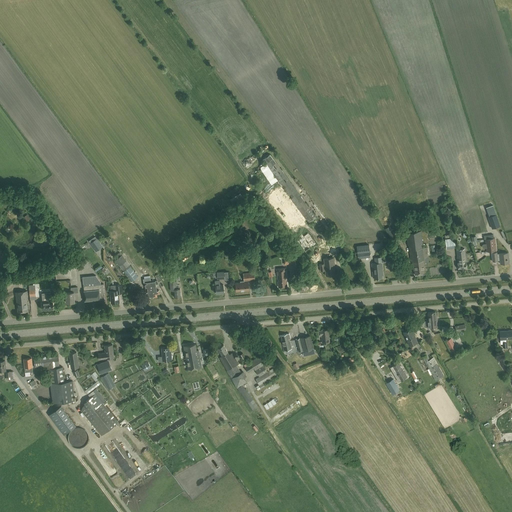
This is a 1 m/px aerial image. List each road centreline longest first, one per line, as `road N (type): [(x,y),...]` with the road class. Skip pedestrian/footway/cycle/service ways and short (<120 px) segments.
road 1 (unclassified): [(0,323),(511,278)]
road 2 (secondary): [(241,314),(511,289)]
road 3 (unclassified): [(243,325),(511,301)]
road 4 (unclassified): [(0,347),(243,325)]
road 5 (secondary): [(0,335),(241,314)]
road 6 (track): [(23,381),(120,511)]
